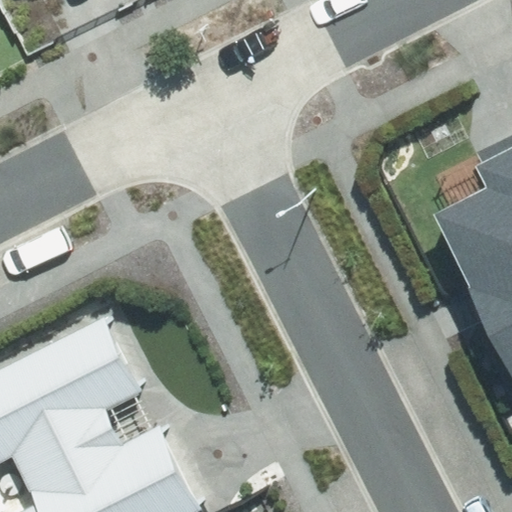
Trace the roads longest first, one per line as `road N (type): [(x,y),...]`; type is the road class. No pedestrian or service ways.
road 1 (residential): [(427,511),(214,90)]
road 2 (residential): [(0,194),(214,90)]
road 3 (residential): [(214,90),(382,0)]
